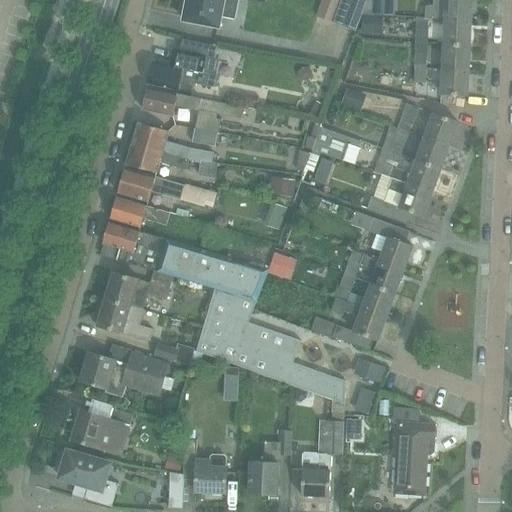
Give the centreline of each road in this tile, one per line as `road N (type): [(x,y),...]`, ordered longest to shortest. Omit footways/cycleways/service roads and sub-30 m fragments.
road 1 (residential): [(30,511),(19,466),(107,165),(138,0)]
road 2 (residential): [(493,458),(511,32)]
road 3 (secondary): [(0,350),(106,0)]
road 4 (unknown): [(436,240),(401,363)]
